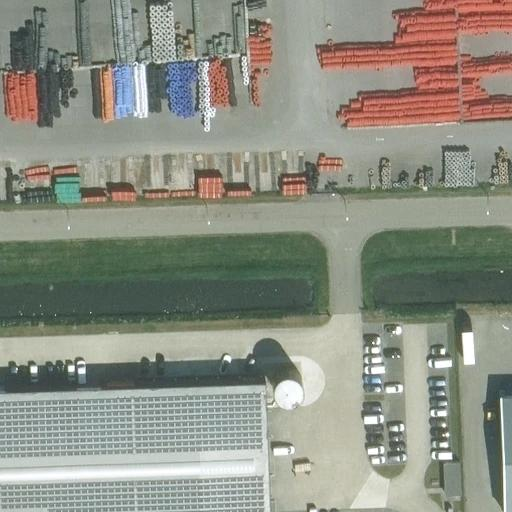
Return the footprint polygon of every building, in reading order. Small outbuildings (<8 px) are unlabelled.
[(199,373),(201,374),(203,374),(205,374),(207,372),(208,371),(209,368),(209,366),(208,364),(207,363),(205,362),(203,361),(201,362),(199,362),(197,364),(196,366),(196,368),(196,370),(197,372),(199,373)] [(215,373),(217,374),(219,374),(221,374),(223,372),(224,371),(224,369),(224,366),(224,365),(222,363),(220,362),(218,361),(216,362),(214,363),(213,364),(212,366),(212,368),(212,370),(213,372),(215,373)] [(232,372),(234,373),(236,373),(238,373),(240,372),(241,370),(242,368),(242,366),(241,364),(239,362),(238,361),(236,361),(234,361),(232,362),(230,363),(229,365),(229,367),(229,369),(230,371),(232,372)] [(183,374),(185,375),(187,375),(189,375),(191,373),(192,372),(193,369),(193,367),(192,365),(191,364),(189,363),(187,362),(185,363),(183,363),(181,365),(180,367),(180,369),(180,371),(181,373),(183,374)] [(153,376),(155,377),(157,377),(159,376),(161,375),(162,373),(162,371),(162,369),(162,367),(160,366),(158,364),(156,364),(154,364),(152,365),(151,367),(150,368),(150,371),(150,373),(151,375),(153,376)] [(169,376),(171,376),(173,376),(175,376),(177,375),(178,373),(178,371),(178,369),(177,367),(176,365),(174,364),(172,364),(170,364),(168,365),(167,366),(166,368),(165,370),(166,372),(167,374),(169,376)] [(282,367),(280,367),(277,369),(274,373),(272,376),(271,380),(271,384),(272,388),(275,392),(278,395),(280,396),(282,397),(285,397),(287,397),(290,397),(292,396),(294,395),(296,394),(299,391),(301,388),(302,384),(302,381),(301,377),(300,374),(298,371),(295,368),(294,367),(292,367),(290,366),(288,366),(286,366),(284,366),(282,367)] [(269,511),(264,376),(0,385),(0,511),(269,511)] [(511,511),(511,391),(499,392),(502,511),(511,511)] [(445,457),(447,489),(463,489),(462,456),(445,457)]
